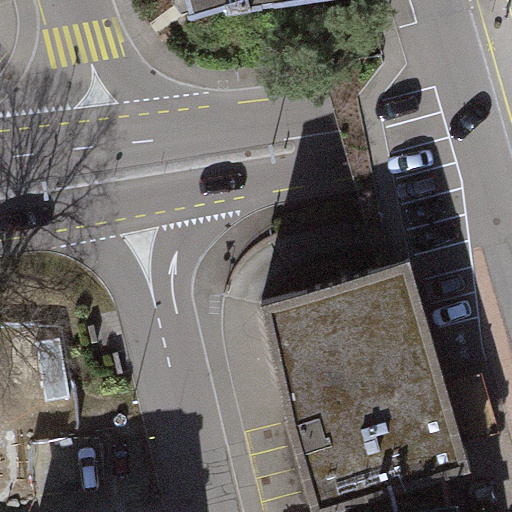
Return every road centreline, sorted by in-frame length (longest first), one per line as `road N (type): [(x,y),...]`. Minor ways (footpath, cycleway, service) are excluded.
road 1 (residential): [(133,208),(205,511)]
road 2 (residential): [(511,263),(440,0)]
road 3 (secondary): [(328,140),(247,124),(112,140)]
road 4 (secondary): [(133,208),(260,184),(328,140)]
road 5 (secondary): [(511,111),(328,140)]
road 6 (residential): [(70,0),(112,140)]
road 7 (secondary): [(0,231),(133,208)]
